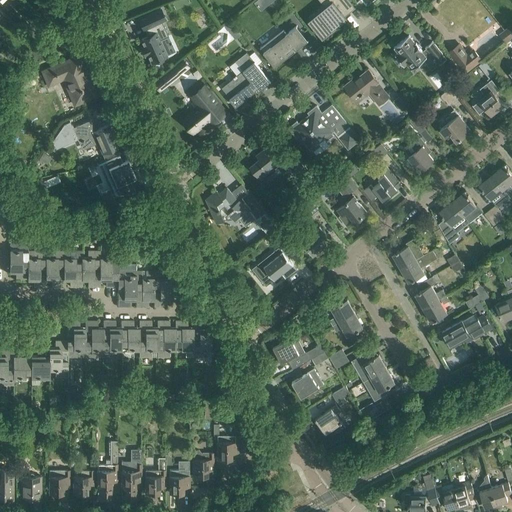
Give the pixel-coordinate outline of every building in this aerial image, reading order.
[(347,18),(342,11),(352,3),(349,0),(319,0),(325,7),(308,21),(323,38),(347,18)] [(358,0),(356,2),(362,9),(367,6),(362,0),(358,0)] [(141,39),(144,46),(141,48),(145,55),(148,53),(152,62),(167,56),(160,40),(168,36),(161,21),(166,19),(161,8),(139,19),(144,29),(145,29),(148,36),(141,39)] [(297,48),(308,39),(297,26),(297,25),(286,34),(283,29),(275,36),(278,40),(264,51),(275,65),(275,66),(296,50),(295,49),(296,48),(297,50),(298,49),(297,48)] [(447,58),(433,40),(426,46),(427,47),(423,50),(422,50),(423,49),(417,41),(416,42),(410,34),(394,46),(399,51),(396,54),(404,65),(408,62),(412,68),(427,56),(427,55),(431,52),(434,57),(434,58),(435,59),(436,59),(440,64),(447,58)] [(468,52),(459,42),(448,52),(465,73),(483,59),(473,48),(468,52)] [(234,78),(222,87),(230,98),(236,106),(257,89),(256,89),(257,88),(259,90),(271,81),(255,61),(254,61),(247,52),(235,61),(243,70),(237,75),(237,74),(233,77),(234,78)] [(75,105),(86,100),(95,96),(83,69),(85,69),(79,55),(43,71),(49,85),(63,78),(75,105)] [(485,60),(479,65),(482,68),(489,78),(496,73),(485,60)] [(183,61),(155,83),(160,90),(188,67),(183,61)] [(378,81),(375,77),(369,70),(354,81),(353,80),(345,86),(355,99),(368,89),(380,104),(389,96),(377,82),(378,81)] [(476,103),(473,106),(479,114),(486,108),(491,114),(503,104),(495,93),(500,89),(492,78),(489,81),(480,88),(486,95),(484,97),(476,103)] [(201,106),(184,120),(194,131),(211,118),(214,121),(220,116),(217,113),(222,108),(204,86),(192,96),(201,106)] [(442,95),(442,96),(445,100),(446,100),(449,104),(458,97),(450,88),(442,95)] [(413,117),(416,115),(417,114),(401,94),(393,101),(402,112),(406,108),(413,117)] [(297,121),(288,128),(296,138),(299,136),(310,150),(311,149),(313,151),(320,145),(318,143),(324,138),(326,141),(333,135),(330,131),(344,119),(332,104),(322,112),(317,105),(307,112),(309,115),(305,117),(306,119),(304,121),(302,120),(298,123),(297,121)] [(458,115),(459,114),(454,109),(449,113),(453,118),(440,129),(446,136),(451,133),(456,140),(470,130),(465,123),(466,123),(463,120),(462,120),(458,115)] [(419,133),(420,132),(426,128),(416,115),(413,117),(409,120),(419,133)] [(61,129),(56,137),(59,143),(67,140),(69,143),(78,139),(78,138),(81,136),(81,138),(85,145),(97,140),(98,142),(105,158),(112,156),(119,152),(117,147),(119,146),(116,139),(117,139),(118,138),(118,137),(118,136),(117,135),(116,134),(115,134),(114,134),(113,135),(111,130),(112,130),(110,124),(100,128),(96,130),(91,119),(74,127),(73,124),(71,125),(70,121),(65,124),(62,127),(62,128),(62,129),(61,129)] [(350,127),(341,134),(338,137),(348,149),(358,141),(360,140),(360,139),(350,127)] [(422,146),(426,143),(422,139),(420,137),(411,144),(416,151),(409,156),(409,157),(420,171),(433,160),(422,146)] [(388,152),(381,143),(367,154),(374,163),(388,152)] [(251,166),(257,174),(260,178),(285,159),(275,146),(269,150),(267,148),(257,156),(260,159),(251,166)] [(113,186),(100,192),(103,198),(113,198),(113,197),(117,195),(135,192),(130,179),(137,176),(134,169),(130,170),(129,167),(131,166),(128,159),(122,162),(120,155),(103,162),(113,186)] [(298,161),(291,167),(299,178),(307,172),(298,161)] [(399,182),(384,162),(378,166),(384,174),(378,178),(380,181),(373,187),(371,184),(364,189),(372,199),(379,194),(383,200),(397,189),(394,186),(399,182)] [(511,181),(511,173),(505,164),(492,174),(508,195),(511,191),(511,188),(509,184),(511,181)] [(350,174),(341,181),(350,192),(358,185),(350,174)] [(480,184),(498,207),(510,197),(508,195),(492,174),(480,184)] [(217,190),(206,199),(217,223),(226,219),(225,216),(230,213),(236,222),(240,219),(246,226),(256,218),(250,210),(250,209),(241,198),(238,200),(235,197),(231,192),(229,189),(221,195),(217,190)] [(465,191),(452,201),(469,221),(483,210),(477,204),(476,205),(465,191)] [(337,209),(342,215),(347,211),(355,222),(363,216),(362,216),(366,213),(367,213),(354,196),(337,209)] [(320,208),(312,198),(300,207),(308,217),(320,208)] [(446,219),(438,225),(440,228),(447,241),(449,243),(458,235),(456,232),(463,226),(469,221),(452,201),(440,211),(446,219)] [(495,205),(490,209),(499,221),(504,217),(495,205)] [(499,221),(490,209),(484,214),(493,226),(499,221)] [(267,233),(276,226),(266,213),(256,220),(267,233)] [(499,223),(494,227),(500,235),(505,231),(499,223)] [(327,234),(320,225),(303,238),(309,246),(307,248),(314,255),(327,245),(322,238),(327,234)] [(244,243),(258,234),(253,226),(239,235),(244,243)] [(278,227),(270,234),(278,245),(287,238),(278,227)] [(440,228),(434,232),(441,244),(447,241),(440,228)] [(397,251),(393,253),(401,267),(423,254),(420,249),(414,238),(407,243),(408,245),(399,250),(399,249),(396,251),(397,251)] [(10,250),(10,270),(16,270),(16,278),(28,278),(28,250),(28,243),(10,243),(10,250)] [(271,259),(255,272),(266,286),(282,273),(285,277),(285,278),(297,268),(279,246),(268,255),(271,259)] [(82,286),(82,258),(82,249),(64,250),(64,267),(64,271),(64,286),(65,286),(65,278),(70,278),(70,286),(82,286)] [(423,254),(401,267),(409,281),(417,276),(424,273),(421,267),(437,258),(432,249),(423,254)] [(34,286),(36,286),(46,286),(46,250),(28,250),(28,278),(34,278),(34,286)] [(59,267),(64,267),(64,250),(46,250),(46,286),(46,278),(52,278),(52,286),(64,286),(64,271),(59,271),(59,267)] [(88,258),(82,258),(82,286),(83,286),(82,278),(88,278),(88,286),(100,286),(100,271),(95,271),(95,267),(100,267),(100,250),(88,250),(88,258)] [(118,286),(118,250),(108,250),(108,258),(100,258),(100,250),(100,267),(100,271),(100,286),(101,286),(100,278),(106,278),(106,286),(118,286)] [(118,250),(118,286),(118,306),(130,306),(130,298),(136,298),(136,306),(136,270),(130,270),(118,270),(118,250)] [(456,254),(447,259),(451,266),(459,260),(456,254)] [(463,267),(459,260),(446,268),(450,274),(463,267)] [(136,306),(149,306),(148,298),(154,298),(154,306),(154,270),(146,270),(146,278),(143,278),(143,270),(136,270),(136,306)] [(156,270),(154,270),(154,286),(160,286),(160,291),(154,291),(154,306),(167,306),(167,298),(173,298),(173,287),(173,286),(173,278),(166,278),(166,270),(156,270)] [(479,294),(482,300),(489,297),(481,284),(475,287),(479,294)] [(431,285),(416,293),(424,307),(445,295),(442,289),(435,293),(431,285)] [(496,304),(503,320),(511,315),(511,300),(507,290),(501,293),(505,300),(496,304)] [(470,308),(482,300),(479,294),(466,301),(470,308)] [(438,318),(437,318),(447,312),(442,305),(449,301),(445,295),(424,307),(431,321),(435,319),(436,320),(438,318)] [(329,319),(333,325),(355,313),(347,299),(343,301),(343,300),(341,301),(341,302),(332,307),(336,316),(329,319)] [(363,326),(355,313),(333,325),(336,331),(343,327),(348,335),(363,326)] [(492,327),(484,314),(465,325),(462,320),(442,331),(450,346),(470,335),(472,338),(492,327)] [(309,321),(314,330),(317,334),(323,330),(316,318),(309,321)] [(67,320),(67,340),(67,376),(68,376),(68,356),(86,356),(86,339),(86,335),(86,320),(85,320),(85,328),(80,328),(80,320),(67,320)] [(86,356),(98,356),(104,356),(104,320),(103,320),(103,328),(98,328),(98,320),(86,320),(86,335),(91,335),(91,340),(86,339),(86,356)] [(104,356),(116,356),(116,348),(122,348),(122,320),(121,320),(121,328),(116,328),(116,320),(104,320),(104,356)] [(140,356),(140,339),(140,335),(140,320),(139,320),(139,328),(134,328),(134,320),(122,320),(122,348),(139,348),(139,356),(140,356)] [(140,335),(145,335),(145,340),(140,339),(140,356),(158,356),(158,320),(157,320),(157,328),(152,328),(152,320),(140,320),(140,335)] [(158,320),(158,356),(170,356),(170,348),(176,348),(176,320),(175,320),(175,328),(170,328),(170,320),(158,320)] [(194,356),(194,347),(194,339),(194,335),(194,320),(193,320),(193,328),(188,328),(188,320),(176,320),(176,348),(186,348),(185,353),(189,356),(193,356),(194,356)] [(194,320),(194,335),(199,335),(199,339),(194,339),(194,347),(194,356),(206,356),(206,348),(212,348),(212,328),(206,328),(206,320),(194,320)] [(281,363),(292,357),(293,360),(305,354),(295,335),(273,347),(281,363)] [(67,340),(55,340),(55,348),(49,348),(49,376),(50,376),(50,368),(55,368),(55,376),(67,376),(67,340)] [(305,354),(293,360),(297,366),(312,358),(326,350),(322,344),(308,351),(305,354)] [(0,384),(13,384),(13,348),(1,348),(1,356),(0,356),(0,384)] [(31,348),(19,348),(19,356),(14,356),(14,348),(13,348),(13,384),(14,384),(14,376),(31,376),(31,348)] [(32,348),(31,348),(31,376),(40,376),(49,376),(49,348),(37,348),(37,356),(32,356),(32,348)] [(330,357),(332,362),(346,354),(342,348),(329,356),(330,357)] [(326,350),(312,358),(316,365),(330,357),(329,356),(326,350)] [(346,354),(332,362),(336,368),(349,360),(346,354)] [(387,368),(379,354),(363,363),(368,371),(361,374),(364,381),(387,368)] [(324,384),(314,368),(292,382),(301,397),(324,384)] [(364,381),(363,381),(364,382),(365,381),(375,399),(374,400),(375,400),(387,393),(386,393),(384,388),(389,385),(389,386),(391,385),(391,384),(395,382),(387,368),(364,381)] [(346,385),(332,393),(336,401),(337,401),(344,397),(350,393),(346,385)] [(323,413),(315,419),(326,434),(333,428),(336,433),(345,427),(342,422),(343,422),(341,420),(336,414),(336,413),(340,410),(336,404),(332,407),(323,413)] [(364,407),(359,409),(366,421),(379,414),(376,407),(367,412),(364,407)] [(231,452),(237,452),(237,435),(218,435),(217,435),(217,458),(231,458),(231,452)] [(105,464),(97,464),(97,470),(97,477),(97,487),(97,496),(99,496),(100,498),(104,498),(105,496),(111,496),(111,487),(111,481),(117,481),(117,471),(117,463),(117,440),(110,440),(111,442),(109,442),(109,454),(111,454),(111,459),(106,459),(106,464),(105,464)] [(131,460),(121,460),(121,470),(121,477),(121,487),(121,496),(135,496),(135,487),(135,480),(141,481),(141,471),(141,463),(141,448),(137,448),(137,453),(131,453),(131,460)] [(192,458),(193,458),(193,475),(207,475),(207,469),(213,469),(213,452),(201,452),(199,449),(195,449),(192,452),(192,458)] [(158,469),(145,469),(145,493),(159,493),(159,486),(165,486),(165,457),(158,457),(158,469)] [(183,486),(189,486),(189,469),(189,461),(185,461),(185,469),(169,469),(169,493),(183,492),(183,486)] [(13,468),(0,468),(0,498),(7,498),(7,501),(13,501),(13,468)] [(69,470),(49,470),(49,483),(49,493),(63,493),(63,487),(69,487),(69,477),(69,470)] [(81,470),(73,470),(73,483),(73,493),(87,493),(88,487),(93,487),(93,477),(93,470),(81,470)] [(41,501),(41,476),(34,476),(34,475),(34,474),(33,473),(32,473),(31,473),(30,473),(29,473),(28,474),(28,475),(27,476),(21,476),(21,498),(35,498),(35,501),(41,501)] [(411,495),(405,495),(406,502),(407,502),(408,502),(409,511),(426,510),(426,502),(431,502),(432,505),(440,503),(435,486),(431,473),(423,475),(427,488),(429,494),(421,494),(411,495)] [(498,508),(487,473),(484,477),(485,479),(478,486),(473,488),(476,498),(478,504),(483,502),(485,507),(491,505),(492,510),(498,508)] [(491,487),(487,473),(498,508),(503,506),(502,502),(508,500),(506,495),(511,493),(508,481),(491,487)] [(476,498),(473,488),(471,480),(464,482),(465,484),(454,488),(460,509),(464,507),(465,509),(473,509),(470,499),(476,498)] [(443,491),(441,484),(435,486),(440,503),(445,501),(448,509),(454,507),(455,510),(460,509),(454,488),(443,491)]
